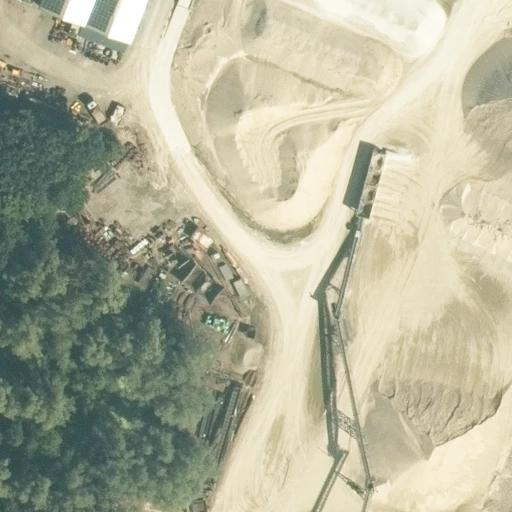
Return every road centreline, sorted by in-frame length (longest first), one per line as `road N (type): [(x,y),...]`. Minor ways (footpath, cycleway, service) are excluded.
road 1 (unknown): [(311,511),(322,498),(350,373),(451,112),(474,12)]
road 2 (unknown): [(474,12),(397,109),(336,223),(275,275)]
road 3 (unknown): [(188,0),(176,75),(187,144),(214,200),(275,275)]
road 4 (unknown): [(275,275),(295,321),(266,481),(280,511)]
